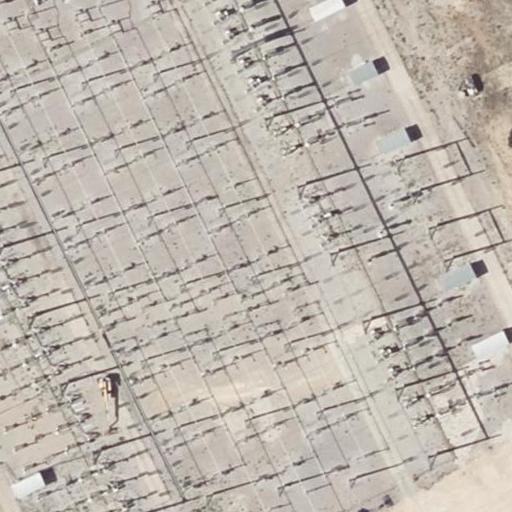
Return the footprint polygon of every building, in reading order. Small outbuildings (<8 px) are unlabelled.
[(347,6),(344,0),(326,0),(311,7),(319,21),(347,6)] [(382,72),(375,61),(352,73),(358,85),(382,72)] [(413,141),(406,128),(380,141),(386,153),(413,141)] [(478,275),(472,263),(443,277),(450,289),(478,275)] [(510,343),(505,331),(476,344),(482,356),(510,343)] [(49,484),(43,472),(17,484),(23,496),(49,484)]
